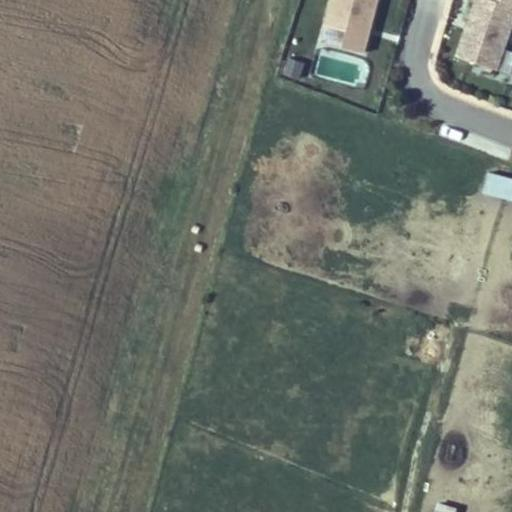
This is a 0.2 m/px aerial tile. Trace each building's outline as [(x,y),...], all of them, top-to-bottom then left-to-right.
[(380,0),(333,0),(328,25),(349,30),(346,47),(368,52),(380,0)] [(511,0),(480,0),(462,55),(502,68),(511,36),(511,0)] [(324,29),(324,47),(343,47),(343,30),(324,29)] [(306,64),(291,60),(287,74),(301,78),(306,64)] [(511,177),(489,171),(483,193),(511,200),(511,177)] [(455,511),(457,506),(436,501),(433,511),(455,511)]
